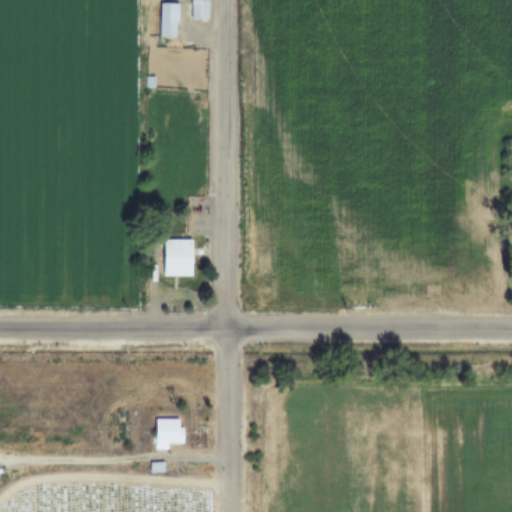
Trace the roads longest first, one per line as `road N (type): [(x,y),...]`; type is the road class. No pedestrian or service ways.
road 1 (residential): [(511,327),(0,326)]
road 2 (residential): [(226,511),(227,0)]
